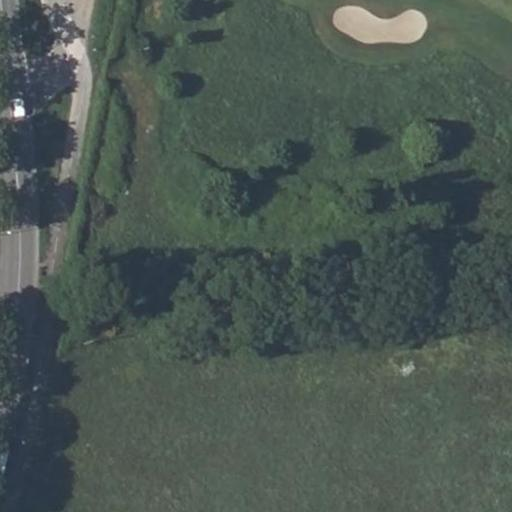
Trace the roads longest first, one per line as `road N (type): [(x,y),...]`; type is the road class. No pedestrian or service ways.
road 1 (secondary): [(0,421),(22,257),(1,0)]
road 2 (track): [(9,87),(56,71),(74,49),(88,0)]
